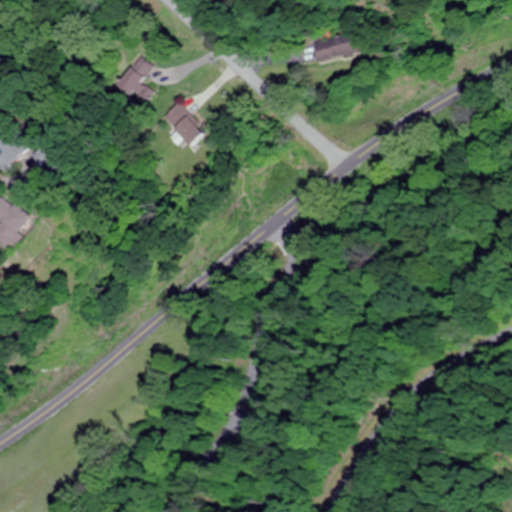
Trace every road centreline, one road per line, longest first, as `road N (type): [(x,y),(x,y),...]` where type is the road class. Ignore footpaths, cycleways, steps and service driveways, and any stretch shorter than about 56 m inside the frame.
road 1 (secondary): [(0,444),(344,166),(511,65)]
road 2 (residential): [(273,225),(285,246),(253,381),(233,429),(176,511)]
road 3 (residential): [(331,511),(381,433),(418,395),(511,334)]
road 4 (residential): [(344,166),(166,0)]
